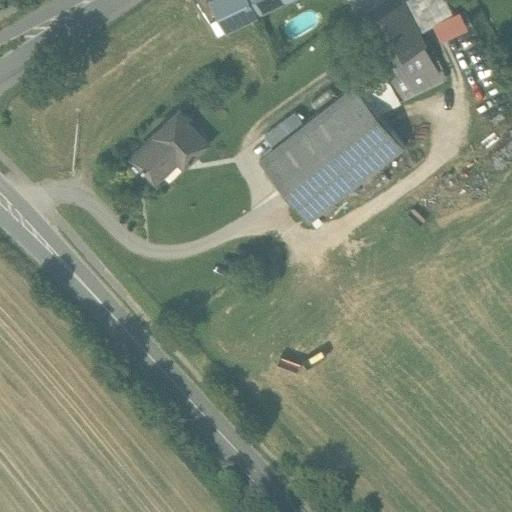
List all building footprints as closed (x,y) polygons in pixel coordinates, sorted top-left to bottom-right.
[(226,36),(257,20),(246,0),(217,0),(210,4),(226,36)] [(246,0),(257,20),(300,0),(246,0)] [(444,0),(364,0),(372,16),(358,22),(383,74),(394,96),(438,74),(424,47),(425,46),(417,31),(452,15),(444,0)] [(394,96),(383,74),(366,83),(380,114),(399,104),(394,96)] [(354,85),(303,125),(294,114),(264,137),(273,148),(259,158),(309,221),(403,148),(354,85)] [(179,112),(134,154),(143,164),(141,166),(153,178),(162,170),(160,167),(170,158),(186,163),(194,156),(192,154),(207,141),(179,112)]
